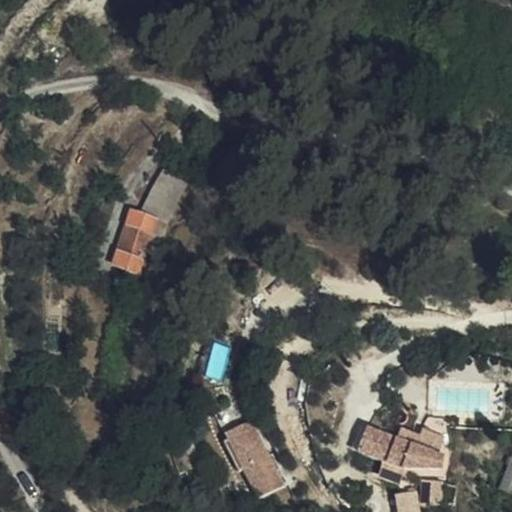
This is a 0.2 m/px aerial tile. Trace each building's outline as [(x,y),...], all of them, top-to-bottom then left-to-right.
[(184,142),(173,160),(203,174),(211,154),(184,142)] [(168,227),(170,219),(180,222),(189,194),(156,185),(140,237),(163,243),(166,235),(169,236),(172,229),(168,227)] [(226,435),(260,497),(287,482),(253,420),(226,435)] [(444,443),(364,430),(360,455),(407,463),(444,454),(444,443)] [(423,502),(451,500),(450,481),(422,485),(423,502)]
